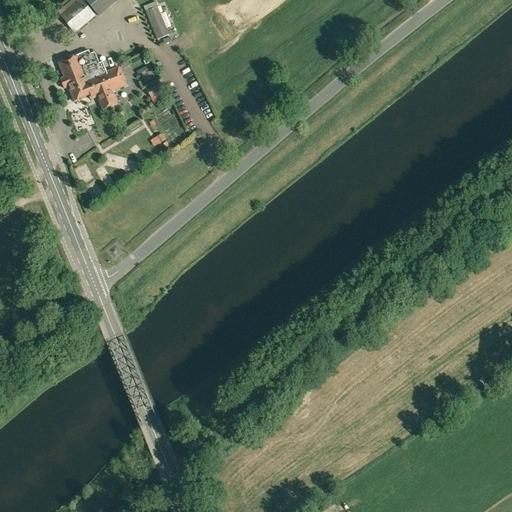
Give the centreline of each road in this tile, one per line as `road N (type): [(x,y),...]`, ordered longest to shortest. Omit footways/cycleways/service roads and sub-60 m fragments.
road 1 (track): [(170,471),(511,168)]
road 2 (unclassified): [(96,291),(445,0)]
road 3 (secondary): [(96,291),(0,47)]
road 4 (secondary): [(187,511),(96,291)]
